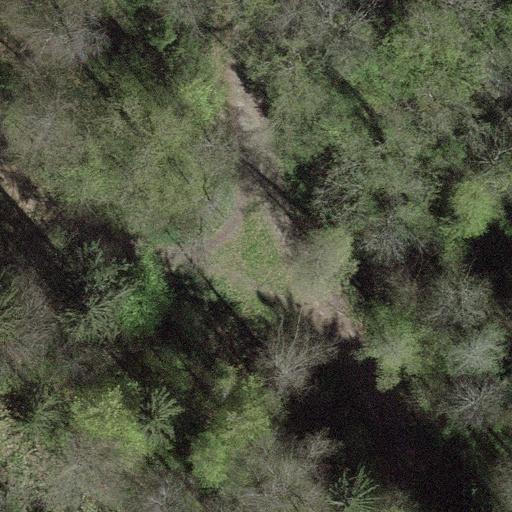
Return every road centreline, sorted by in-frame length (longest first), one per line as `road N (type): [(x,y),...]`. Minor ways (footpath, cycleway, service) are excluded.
road 1 (track): [(416,511),(396,418),(261,158),(241,53),(242,0)]
road 2 (track): [(0,164),(136,241),(320,284)]
